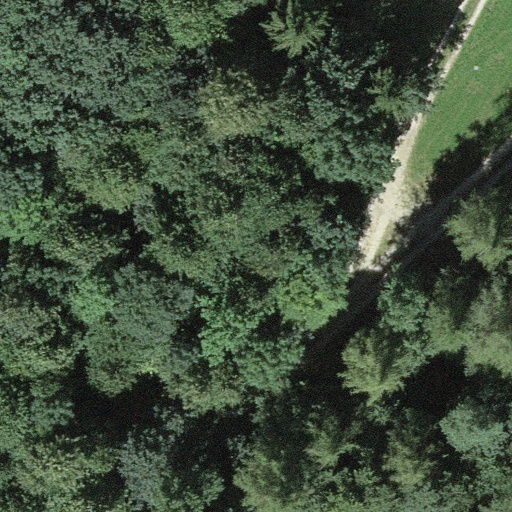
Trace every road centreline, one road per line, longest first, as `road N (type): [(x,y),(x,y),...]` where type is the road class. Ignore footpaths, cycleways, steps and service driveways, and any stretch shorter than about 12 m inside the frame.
road 1 (track): [(131,511),(511,137)]
road 2 (track): [(390,249),(373,201),(402,113),(459,0)]
